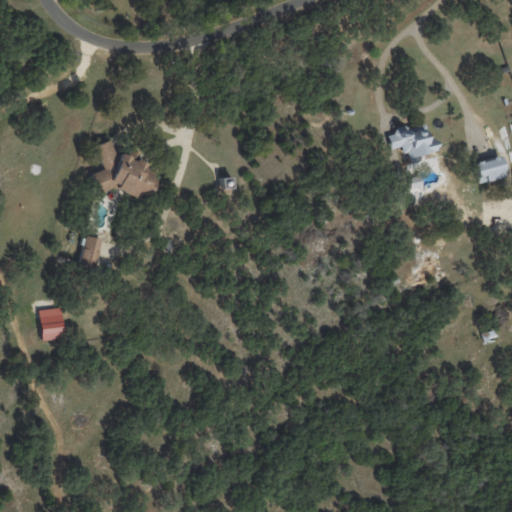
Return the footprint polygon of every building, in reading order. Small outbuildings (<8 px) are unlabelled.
[(428,153),(417,156),(418,162),(410,164),(407,153),(403,154),(401,147),(390,150),(387,136),(393,135),(393,134),(397,128),(404,126),(409,129),(425,125),(429,140),(434,139),(435,142),(436,142),(438,148),(437,148),(437,151),(428,153)] [(109,141),(115,154),(126,158),(130,149),(140,153),(137,162),(146,165),(144,170),(145,170),(146,168),(156,172),(154,179),(158,181),(152,196),(147,194),(147,196),(139,193),(137,198),(127,195),(115,191),(115,190),(112,189),(100,194),(92,175),(103,170),(94,147),(109,141)] [(498,157),(500,156),(504,169),(501,170),(503,176),(486,181),(485,180),(478,182),(472,164),(476,163),(475,161),(481,160),(481,162),(491,158),(491,157),(497,155),(497,157),(498,157)] [(215,179),(234,177),(236,194),(217,196),(215,179)] [(101,241),(93,274),(77,271),(83,247),(80,246),(82,239),(85,239),(85,237),(101,241)] [(167,252),(162,245),(170,239),(175,246),(167,252)] [(393,286),(390,282),(397,278),(400,282),(393,286)] [(37,309),(38,340),(61,339),(60,308),(37,309)] [(482,333),(494,329),(497,338),(485,342),(482,333)]
